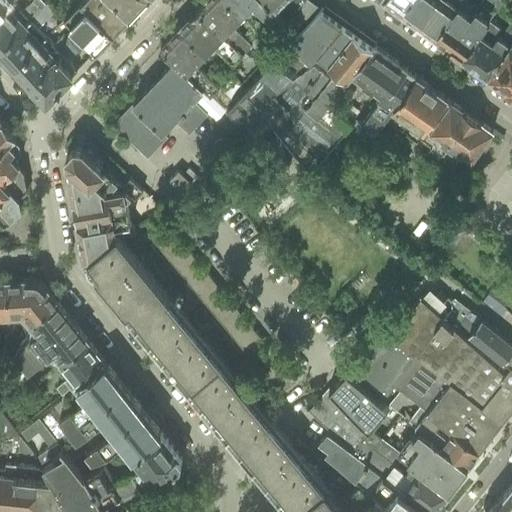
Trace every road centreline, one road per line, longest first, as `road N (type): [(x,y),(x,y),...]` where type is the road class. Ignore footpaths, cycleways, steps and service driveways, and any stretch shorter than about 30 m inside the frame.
road 1 (unclassified): [(321,367),(193,216),(75,103)]
road 2 (residential): [(56,257),(227,477),(228,511)]
road 3 (unclassified): [(348,0),(511,120)]
road 4 (unclassified): [(75,103),(173,0)]
road 5 (residential): [(46,134),(39,153),(56,257)]
